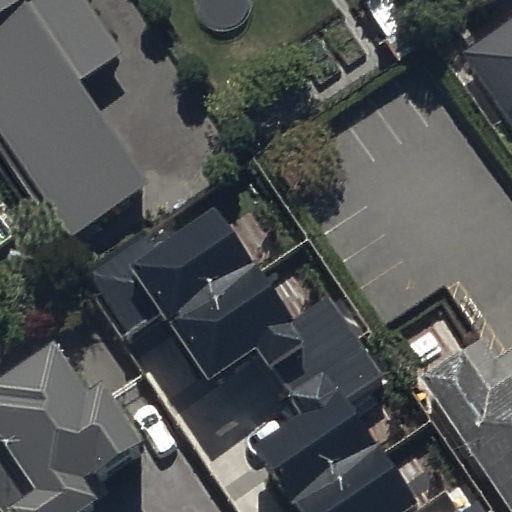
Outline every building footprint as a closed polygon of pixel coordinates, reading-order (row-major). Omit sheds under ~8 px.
[(0,0),(0,144),(72,251),(150,198),(80,95),(124,66),(78,0),(0,0)] [(393,0),(374,0),(352,14),(377,53),(413,31),(393,0)] [(511,29),(462,62),(511,137),(511,29)] [(156,246),(147,233),(88,273),(131,337),(163,315),(206,378),(258,343),(306,413),(257,447),(301,511),(399,511),(417,500),(349,400),(381,379),(326,298),(293,321),(214,206),(156,246)] [(0,511),(92,511),(87,503),(145,465),(105,402),(90,412),(38,332),(0,356),(0,511)] [(481,347),(424,387),(505,511),(511,511),(511,358),(497,369),(481,347)]
